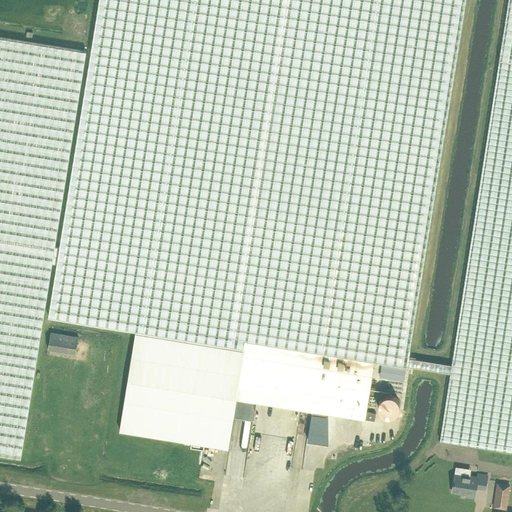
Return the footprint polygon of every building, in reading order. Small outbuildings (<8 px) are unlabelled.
[(50,308),(49,316),(54,316),(135,330),(245,347),(246,339),(374,360),(406,365),(450,372),(452,364),(407,357),(443,136),(465,0),(99,0),(92,52),(87,79),(50,308)] [(450,372),(440,439),(511,450),(511,0),(508,0),(499,60),(452,364),(450,372)] [(0,453),(21,457),(43,315),(52,262),(55,245),(87,50),(85,50),(0,36),(0,453)] [(48,349),(41,396),(61,400),(57,420),(119,430),(191,441),(190,447),(203,449),(204,443),(228,447),(233,415),(254,419),(256,401),(300,408),(312,410),(321,412),(327,412),(365,419),(366,411),(369,393),(374,394),(375,387),(370,386),(374,360),(246,339),(245,347),(135,330),(54,316),(51,331),(78,336),(75,353),(48,349)] [(51,331),(48,349),(75,353),(78,336),(51,331)] [(379,393),(387,415),(403,409),(395,388),(379,393)] [(207,464),(207,473),(217,474),(217,464),(207,464)] [(478,476),(455,473),(452,491),(466,493),(465,495),(475,496),(476,486),(485,487),(487,475),(478,473),(478,476)]
